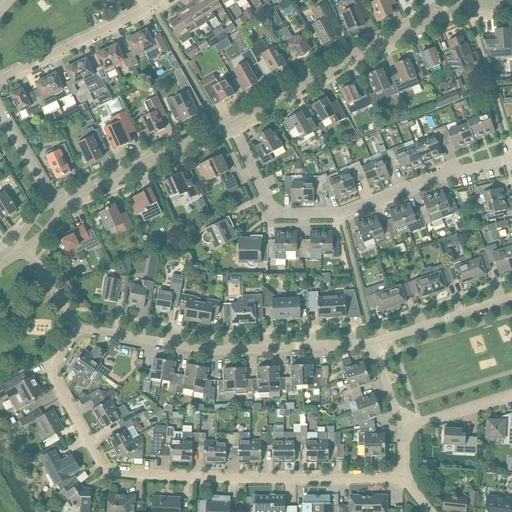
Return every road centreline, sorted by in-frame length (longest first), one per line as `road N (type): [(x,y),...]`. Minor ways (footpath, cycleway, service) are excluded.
road 1 (residential): [(402,476),(114,473),(99,464),(53,376),(77,328)]
road 2 (residential): [(511,158),(341,214),(281,213),(268,203),(232,123)]
road 3 (residential): [(370,342),(210,351),(77,328)]
road 4 (unclassified): [(232,123),(468,3)]
road 5 (unclassified): [(71,197),(232,123)]
road 6 (residential): [(0,80),(146,9)]
road 7 (residential): [(511,296),(370,342)]
